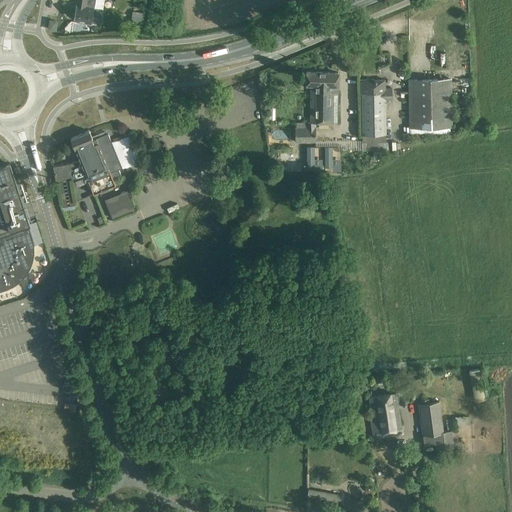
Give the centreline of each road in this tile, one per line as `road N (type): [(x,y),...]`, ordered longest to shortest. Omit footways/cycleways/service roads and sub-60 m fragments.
road 1 (unclassified): [(132,476),(38,184)]
road 2 (primary): [(154,62),(243,48),(363,0)]
road 3 (unclassified): [(132,476),(90,497),(0,486)]
road 4 (primary): [(154,62),(100,59),(34,72)]
